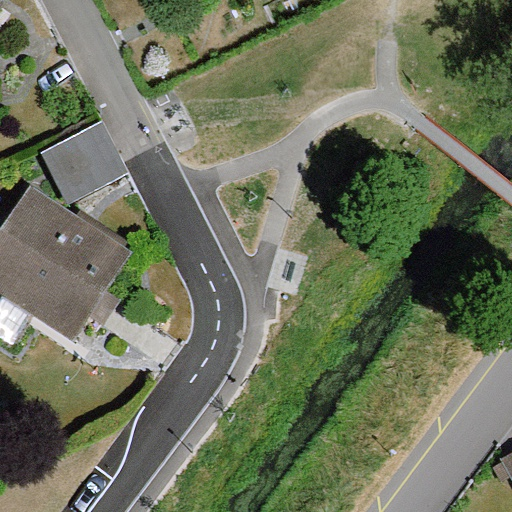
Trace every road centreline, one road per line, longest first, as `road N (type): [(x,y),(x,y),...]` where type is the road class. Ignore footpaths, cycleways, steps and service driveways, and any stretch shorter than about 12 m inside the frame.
road 1 (residential): [(67,0),(207,283)]
road 2 (residential): [(100,511),(214,351),(207,283)]
road 3 (unclassified): [(407,511),(511,371)]
